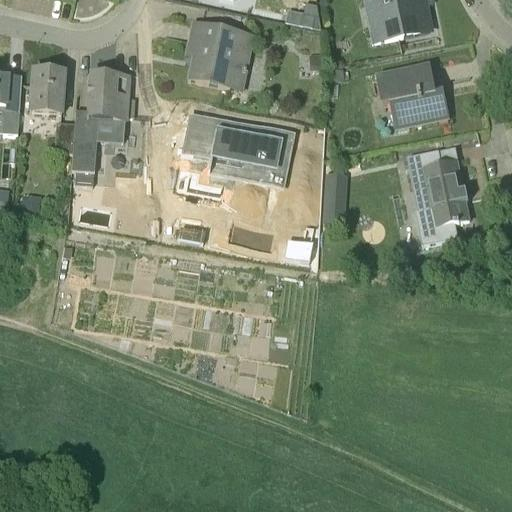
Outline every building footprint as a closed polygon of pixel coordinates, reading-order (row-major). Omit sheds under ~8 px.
[(361,0),(371,45),(429,34),(422,0),(361,0)] [(242,96),(253,41),(193,29),(189,48),(194,49),(188,84),(242,96)] [(320,58),(310,58),(310,74),(320,74),(320,58)] [(435,97),(429,70),(377,82),(382,110),(390,108),(395,134),(448,124),(443,96),(435,97)] [(328,74),(329,84),(343,83),(342,73),(328,74)] [(59,121),(63,79),(31,76),(28,119),(59,121)] [(18,118),(21,82),(0,80),(0,112),(4,112),(4,117),(18,118)] [(89,80),(86,118),(77,118),(77,116),(74,116),(73,130),(71,159),(69,190),(92,192),(95,144),(124,146),(125,127),(125,126),(126,122),(133,123),(134,104),(127,104),(128,82),(127,82),(126,91),(115,90),(116,82),(89,80)] [(239,135),(191,125),(184,161),(180,160),(180,162),(208,168),(205,183),(208,184),(211,170),(245,176),(243,186),(280,193),(289,143),(293,144),(293,141),(264,136),(263,144),(238,139),(239,135)] [(70,159),(73,130),(55,129),(53,158),(70,159)] [(169,157),(150,156),(149,207),(180,208),(181,170),(169,170),(169,157)] [(440,170),(438,157),(438,156),(407,162),(410,177),(413,193),(425,191),(429,213),(415,216),(422,250),(458,243),(455,227),(468,224),(457,167),(440,170)] [(322,226),(343,227),(346,176),(324,175),(322,226)] [(511,181),(503,184),(506,196),(511,194),(511,181)] [(39,200),(22,199),(21,206),(17,206),(16,219),(20,219),(38,221),(39,200)] [(311,250),(289,245),(285,263),(310,268),(311,250)]
